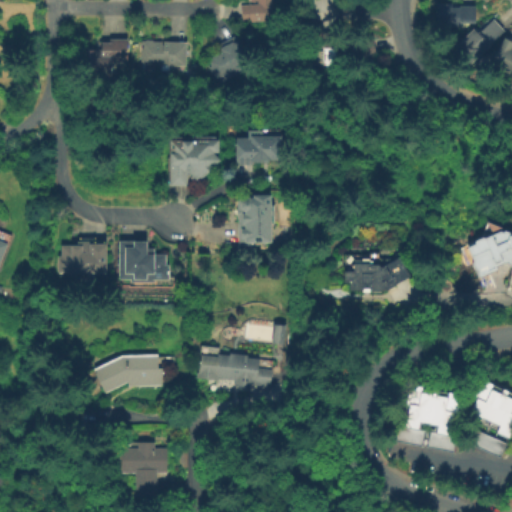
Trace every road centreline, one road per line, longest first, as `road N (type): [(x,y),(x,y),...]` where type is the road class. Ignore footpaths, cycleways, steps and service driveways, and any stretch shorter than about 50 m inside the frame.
road 1 (residential): [(396,0),(399,38),(426,83),(475,114),(511,120),(427,350),(370,383),(358,436),(378,475),(472,511)]
road 2 (residential): [(51,110),(69,196),(95,214),(163,217),(176,226)]
road 3 (residential): [(52,9),(207,9)]
